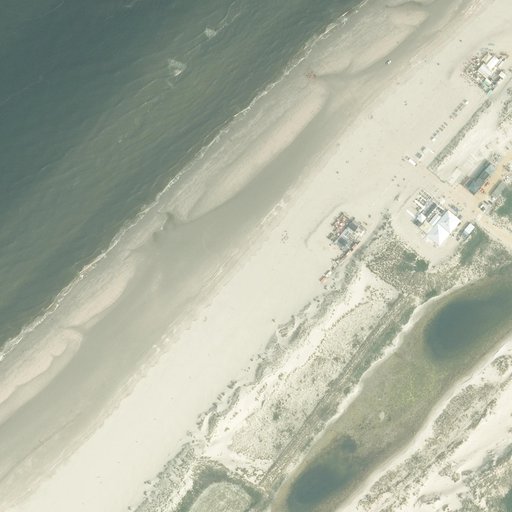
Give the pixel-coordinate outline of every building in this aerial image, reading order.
[(503,70),(499,66),(491,75),(496,79),(503,70)] [(497,167),(490,161),(473,180),(469,178),(463,185),(474,195),(497,167)] [(502,180),(491,194),(495,198),(507,184),(502,180)] [(459,222),(446,211),(437,223),(427,234),(440,245),(459,222)] [(343,220),(336,225),(345,238),(335,245),(338,250),(368,230),(364,225),(365,224),(359,216),(354,219),(351,215),(347,217),(346,216),(342,219),(343,220)] [(463,231),(467,235),(475,226),(470,222),(463,231)] [(421,234),(426,229),(421,225),(416,230),(421,234)]
